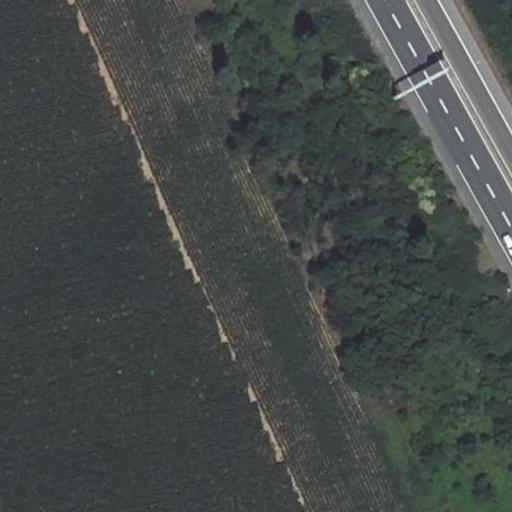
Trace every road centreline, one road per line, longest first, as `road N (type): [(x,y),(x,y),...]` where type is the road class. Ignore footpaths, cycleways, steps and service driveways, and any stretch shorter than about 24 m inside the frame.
road 1 (trunk): [(384,0),(511,230)]
road 2 (trunk): [(511,150),(428,0)]
